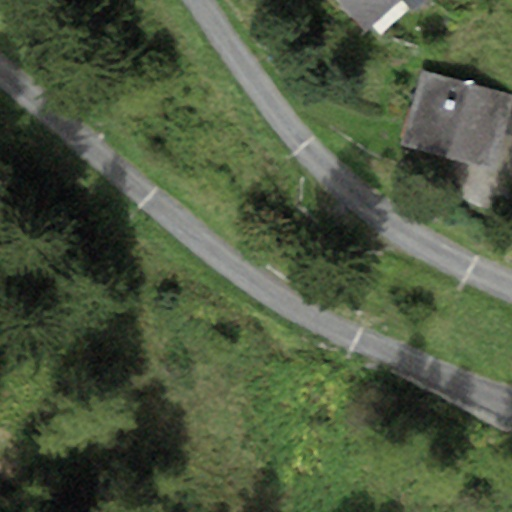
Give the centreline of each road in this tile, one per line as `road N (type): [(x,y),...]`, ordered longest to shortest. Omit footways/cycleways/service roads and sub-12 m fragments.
road 1 (residential): [(0,71),(241,276),(373,351),(511,406)]
road 2 (residential): [(511,289),(375,211),(317,159),(202,0)]
